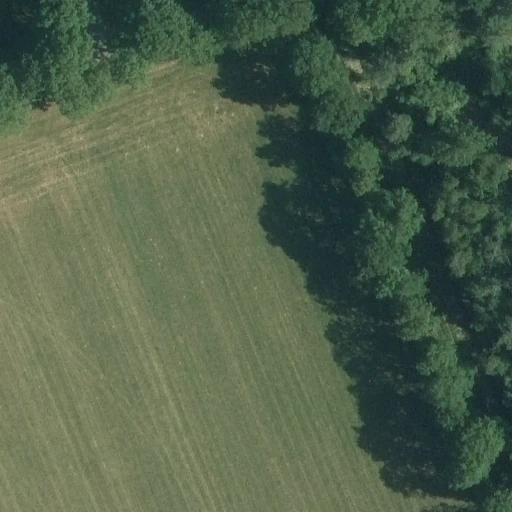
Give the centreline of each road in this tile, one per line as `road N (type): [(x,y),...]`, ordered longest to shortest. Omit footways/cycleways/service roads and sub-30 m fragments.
road 1 (track): [(309,0),(509,511)]
road 2 (tertiary): [(0,86),(242,0)]
